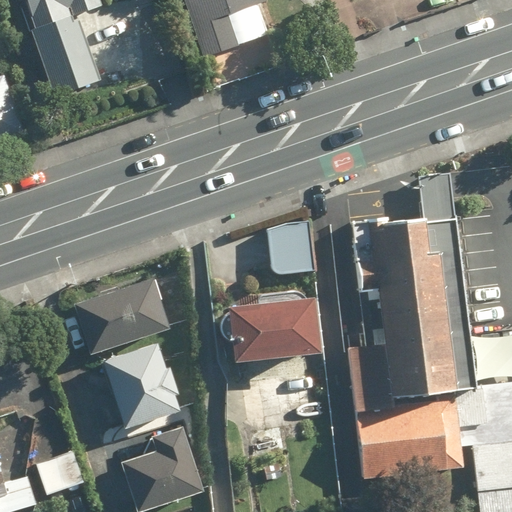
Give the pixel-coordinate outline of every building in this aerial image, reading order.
[(10,0),(49,102),(96,84),(72,19),(99,9),(95,0),(10,0)] [(175,0),(199,62),(237,48),(226,18),(262,5),(260,0),(175,0)] [(346,224),(345,226),(351,279),(371,277),(377,348),(342,350),(348,412),(383,409),(382,399),(465,392),(446,175),(410,178),(414,218),(346,224)] [(307,228),(261,230),(263,276),(309,275),(307,228)] [(64,307),(80,359),(163,332),(146,281),(64,307)] [(309,361),(304,305),(219,313),(224,368),(309,361)] [(160,373),(152,348),(94,365),(115,434),(173,417),(168,401),(174,399),(166,371),(160,373)] [(147,457),(113,467),(126,511),(139,511),(197,496),(178,429),(142,439),(147,457)] [(47,495),(84,481),(73,451),(36,465),(47,495)] [(0,485),(0,511),(10,511),(36,505),(28,478),(0,485)]
